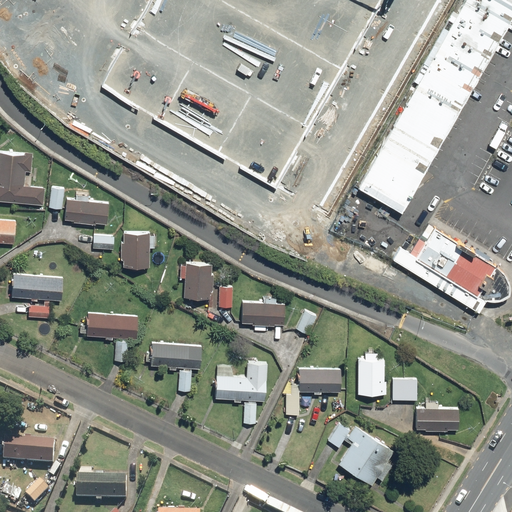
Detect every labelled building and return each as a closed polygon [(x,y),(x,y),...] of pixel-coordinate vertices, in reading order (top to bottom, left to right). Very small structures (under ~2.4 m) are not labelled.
[(136,0),(84,94),(318,221),(444,0),(136,0)] [(511,0),(460,0),(359,177),(404,203),(511,12),(511,0)] [(32,151),(0,150),(0,200),(42,201),(43,185),(24,184),(25,168),(31,168),(32,151)] [(63,207),(64,186),(48,185),(47,206),(63,207)] [(88,198),(89,193),(76,192),(75,197),(66,196),(64,219),(107,222),(108,199),(88,198)] [(500,254),(428,211),(411,241),(483,283),(497,282),(507,277),(507,266),(500,254)] [(0,240),(14,241),(16,217),(0,216),(0,240)] [(123,264),(149,265),(149,246),(154,246),(155,233),(149,233),(149,230),(123,229),(123,240),(121,240),(120,259),(123,259),(123,264)] [(115,234),(93,232),(92,246),(114,248),(115,234)] [(397,244),(390,255),(477,310),(484,299),(477,294),(415,256),(397,244)] [(185,275),(184,296),(209,297),(211,261),(186,260),(185,262),(180,261),(179,275),(185,275)] [(30,297),(29,314),(49,315),(50,298),(61,299),(63,274),(13,271),(11,296),(30,297)] [(235,283),(219,283),(218,305),(233,306),(235,283)] [(283,322),(284,301),(276,300),(276,296),(263,295),(262,300),(242,299),(241,320),(252,321),(252,324),(274,325),(274,322),(283,322)] [(317,313),(305,307),(296,327),(308,332),(317,313)] [(121,334),(128,335),(136,335),(138,313),(87,309),(86,332),(115,334),(120,334),(121,334)] [(127,359),(128,335),(121,334),(120,334),(120,339),(114,339),(113,358),(127,359)] [(201,341),(151,339),(150,362),(165,363),(165,367),(179,368),(178,388),(190,389),(191,364),(200,364),(201,341)] [(365,357),(358,357),(357,390),(384,391),(385,358),(377,358),(377,349),(365,348),(365,357)] [(229,364),(216,363),(214,395),(243,397),(256,397),(264,398),(266,361),(247,360),(246,375),(228,374),(229,364)] [(313,392),(321,392),(321,389),(339,390),(340,366),(299,365),(298,385),(298,388),(313,389),(313,392)] [(417,377),(393,376),(392,397),(417,398),(417,377)] [(292,390),(285,390),(284,413),(297,413),(298,388),(298,385),(292,385),(292,390)] [(256,397),(243,397),(242,421),(255,422),(256,397)] [(458,426),(458,406),(438,405),(438,397),(425,397),(425,405),(416,405),(415,425),(424,425),(424,430),(447,430),(447,426),(458,426)] [(394,448),(353,423),(351,427),(338,420),(327,439),(338,446),(344,437),(351,441),(338,462),(373,483),(377,475),(383,478),(393,462),(387,459),(394,448)] [(4,436),(3,460),(52,463),(54,440),(4,436)] [(76,475),(76,498),(128,499),(128,477),(76,475)] [(51,488),(41,478),(25,494),(36,505),(51,488)] [(22,491),(5,483),(1,493),(18,501),(22,491)]
